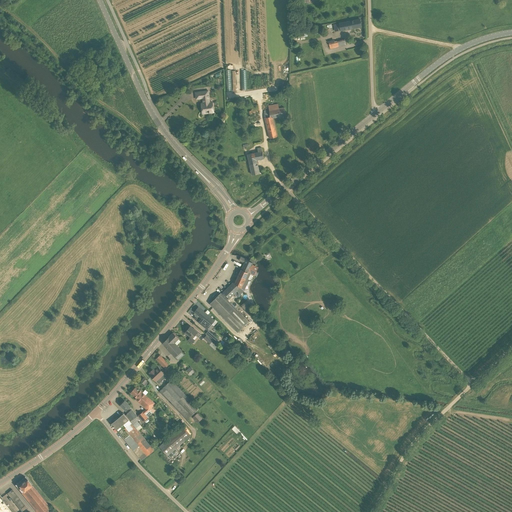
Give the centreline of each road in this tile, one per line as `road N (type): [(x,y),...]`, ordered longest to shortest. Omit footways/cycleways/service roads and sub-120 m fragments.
road 1 (unclassified): [(472,383),(285,186)]
road 2 (tertiary): [(95,412),(232,241)]
road 3 (tertiary): [(206,179),(162,132),(99,0)]
road 4 (track): [(148,137),(93,96),(0,2)]
road 5 (unclassified): [(371,511),(411,443),(472,383)]
road 6 (tertiary): [(511,33),(463,47),(373,115)]
road 7 (unclassified): [(186,511),(95,412)]
